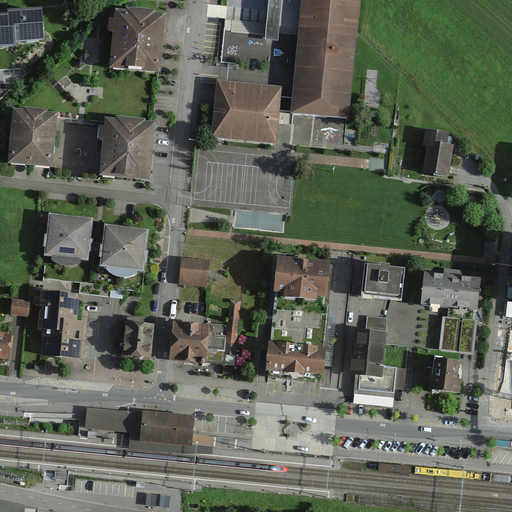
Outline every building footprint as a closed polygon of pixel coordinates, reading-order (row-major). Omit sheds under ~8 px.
[(268,0),(265,40),(278,41),(278,33),(297,35),(300,0),(268,0)] [(286,97),(281,97),(280,112),(290,113),(297,114),(350,119),(359,0),(300,0),(297,35),(292,98),(286,97)] [(8,18),(0,18),(0,50),(17,49),(17,45),(44,44),(42,11),(8,14),(8,18)] [(125,13),(115,12),(114,21),(110,20),(108,34),(113,34),(109,71),(160,76),(166,17),(156,16),(156,14),(125,11),(125,13)] [(255,83),(217,79),(211,139),(276,144),(280,112),(281,97),(282,86),(255,83)] [(23,113),(13,112),(7,168),(52,172),(58,116),(48,115),(48,112),(23,110),(23,113)] [(115,122),(105,121),(104,129),(99,129),(97,143),(102,143),(99,180),(150,185),(156,126),(146,125),(146,122),(116,119),(115,122)] [(457,136),(432,132),(426,174),(454,178),(458,147),(455,147),(457,136)] [(98,222),(50,215),(45,258),(55,259),(59,266),(70,270),(80,269),(87,263),(93,263),(98,222)] [(156,234),(106,228),(102,268),(113,270),(115,274),(127,280),(139,277),(141,273),(151,274),(156,234)] [(223,263),(181,260),(179,283),(212,285),(213,270),(223,271),(223,263)] [(342,267),(282,260),(278,294),(296,295),(295,299),(328,302),(329,299),(339,300),(342,267)] [(380,265),(365,263),(361,297),(402,302),(406,267),(390,266),(390,263),(380,262),(380,265)] [(444,273),(424,271),(421,305),(448,308),(447,317),(443,316),(439,350),(473,354),(477,325),(478,320),(473,319),(473,315),(474,310),(478,310),(481,278),(464,276),(462,275),(444,273)] [(77,300),(43,296),(40,328),(46,329),(44,357),(76,360),(80,325),(75,325),(77,300)] [(27,303),(14,301),(12,315),(25,317),(27,303)] [(241,301),(232,301),(229,339),(221,338),(222,327),(175,324),(172,364),(217,367),(218,353),(237,354),(241,301)] [(388,319),(368,317),(367,333),(356,332),(352,377),(359,378),(358,392),(397,396),(399,371),(396,371),(398,348),(395,347),(396,335),(386,334),(388,319)] [(145,322),(127,320),(124,359),(155,361),(158,327),(144,326),(145,322)] [(12,337),(0,336),(0,363),(10,364),(12,337)] [(327,350),(269,345),(266,376),(324,381),(327,350)] [(466,365),(434,361),(430,391),(463,395),(466,365)] [(133,414),(88,409),(86,430),(131,434),(133,414)] [(143,415),(133,414),(131,434),(141,435),(143,415)] [(195,419),(143,415),(141,435),(140,440),(193,445),(195,419)]
